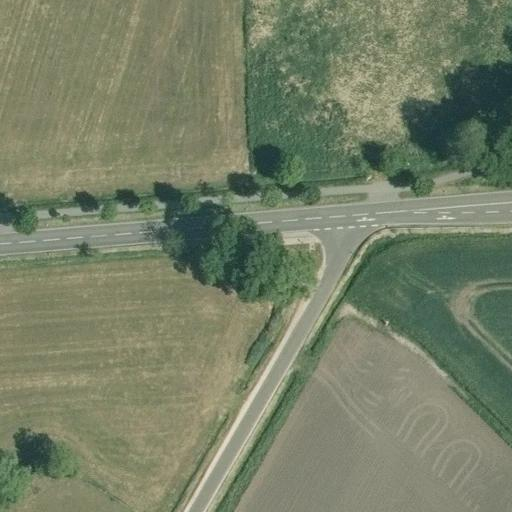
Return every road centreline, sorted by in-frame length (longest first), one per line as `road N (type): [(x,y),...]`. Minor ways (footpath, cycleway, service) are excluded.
road 1 (tertiary): [(356,219),(0,249)]
road 2 (unclassified): [(356,219),(193,511)]
road 3 (tertiary): [(511,201),(356,219)]
road 4 (tertiary): [(356,219),(511,217)]
